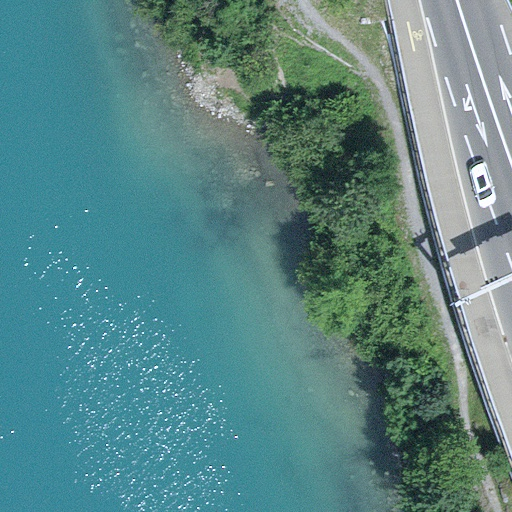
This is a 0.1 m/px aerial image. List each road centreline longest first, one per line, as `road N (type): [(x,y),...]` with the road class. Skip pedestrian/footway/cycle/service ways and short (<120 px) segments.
road 1 (primary): [(455,0),(511,203)]
road 2 (primary): [(511,162),(458,0)]
